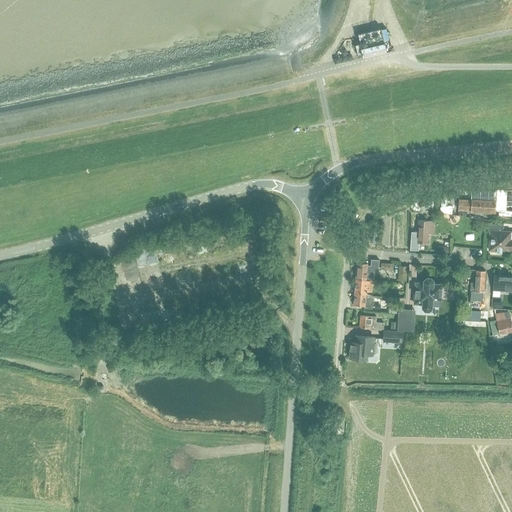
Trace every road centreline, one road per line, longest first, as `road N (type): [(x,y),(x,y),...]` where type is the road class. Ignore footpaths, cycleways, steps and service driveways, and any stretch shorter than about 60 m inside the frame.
road 1 (residential): [(337,387),(348,248),(364,215),(426,189),(511,185)]
road 2 (tertiary): [(0,256),(253,183),(306,196)]
road 3 (tertiary): [(306,196),(282,511)]
road 4 (tertiary): [(306,196),(359,162),(511,145)]
